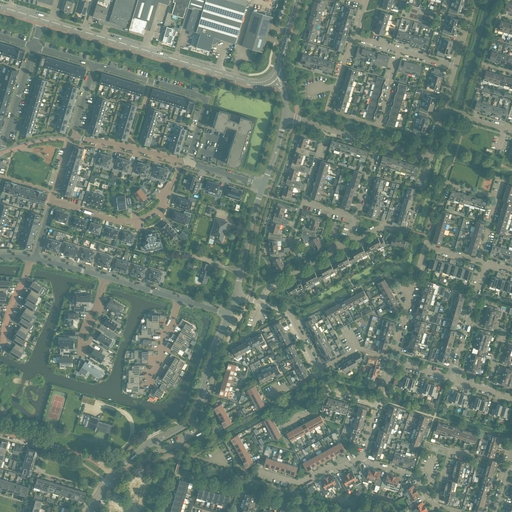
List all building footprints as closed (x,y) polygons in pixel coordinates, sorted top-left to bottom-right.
[(72,13),(75,3),(65,0),(64,0),(62,10),(66,11),(65,13),(67,14),(68,12),(72,13)] [(85,15),(89,3),(81,0),(77,12),(85,15)] [(97,0),(93,17),(97,18),(97,19),(100,24),(103,25),(105,19),(110,0),(97,0)] [(129,28),(136,0),(115,0),(109,22),(129,28)] [(168,4),(169,0),(137,0),(129,29),(144,34),(145,29),(150,30),(159,2),(168,4)] [(183,18),(188,0),(173,0),(173,2),(175,2),(172,14),(183,18)] [(196,33),(205,0),(190,0),(188,7),(193,9),(186,30),(196,33)] [(246,6),(226,0),(205,0),(196,32),(201,33),(196,49),(209,53),(212,44),(216,42),(217,42),(221,39),(235,43),(246,6)] [(315,0),(314,5),(325,8),(326,5),(324,4),(325,1),(322,0),(315,0)] [(463,6),(455,3),(453,7),(450,6),(449,11),(456,14),(457,11),(462,12),(462,10),(463,10),(464,8),(463,7),(463,6)] [(312,12),(321,15),(322,11),(324,12),(325,8),(314,5),(312,12)] [(342,12),(353,15),(354,9),(344,6),(342,12)] [(262,52),(273,17),(253,11),(242,46),(262,52)] [(309,19),(321,22),(322,19),(320,18),(321,15),(312,12),(309,19)] [(342,17),(351,20),(353,15),(342,12),(344,12),(343,17),(342,17)] [(379,17),(389,20),(390,15),(381,12),(379,17)] [(448,24),(457,27),(458,25),(459,25),(459,22),(459,20),(455,19),(456,16),(448,14),(446,19),(449,20),(448,24)] [(340,22),(350,25),(351,20),(342,17),(340,22)] [(307,26),(317,28),(318,25),(320,25),(321,22),(309,19),(307,26)] [(503,32),(506,22),(501,21),(498,29),(498,31),(503,32)] [(338,27),(348,30),(350,25),(340,22),(338,27)] [(508,34),(509,32),(511,24),(506,22),(503,32),(508,34)] [(457,27),(448,24),(447,28),(444,27),(442,33),(450,35),(451,32),(455,33),(456,31),(457,31),(458,29),(457,29),(457,27)] [(305,33),(316,36),(318,32),(316,32),(317,28),(307,26),(305,33)] [(173,40),(175,36),(172,35),(174,29),(167,27),(163,39),(167,41),(167,43),(172,44),(173,41),(174,40),(173,40)] [(337,33),(347,35),(348,30),(338,27),(338,28),(340,28),(338,33),(337,32),(337,33)] [(386,30),(376,27),(375,33),(384,36),(386,30)] [(401,41),(403,32),(404,31),(400,30),(401,29),(399,28),(396,39),(401,41)] [(316,36),(305,33),(303,39),(313,42),(314,39),(315,39),(316,36)] [(335,38),(345,41),(347,35),(337,33),(335,38)] [(414,36),(411,44),(416,45),(419,37),(420,35),(414,33),(414,36)] [(438,44),(451,48),(451,46),(452,46),(453,44),(452,43),(453,41),(449,40),(449,37),(442,35),(440,40),(438,44)] [(424,39),(422,47),(427,48),(430,37),(425,36),(424,39)] [(334,43),(344,46),(345,41),(335,38),(334,43)] [(344,46),(334,43),(332,48),(342,51),(344,46)] [(451,48),(438,44),(439,44),(436,55),(443,57),(445,53),(449,54),(450,52),(451,50),(450,50),(451,48)] [(362,61),(366,50),(358,48),(355,57),(359,59),(359,60),(362,61)] [(20,49),(17,59),(22,60),(25,51),(20,49)] [(366,50),(362,61),(366,62),(366,61),(371,62),(374,52),(366,50)] [(489,60),(494,61),(497,51),(492,50),(492,52),(491,52),(489,60)] [(494,61),(500,63),(503,53),(497,51),(494,61)] [(374,52),(371,62),(375,63),(375,65),(378,66),(381,55),(374,52)] [(305,65),(308,55),(303,53),(300,63),(305,65)] [(500,63),(505,64),(508,54),(503,53),(500,63)] [(308,55),(305,65),(310,66),(314,56),(313,56),(308,55)] [(381,55),(378,66),(381,67),(382,65),(386,67),(389,57),(381,55)] [(42,56),(39,66),(44,68),(46,61),(47,58),(42,56)] [(314,56),(310,66),(316,68),(319,57),(314,56)] [(319,57),(316,68),(321,69),(324,60),(319,58),(319,57)] [(47,58),(46,61),(44,68),(49,70),(52,62),(52,59),(47,58)] [(49,70),(55,71),(57,62),(58,61),(52,59),(52,62),(49,70)] [(324,60),(321,69),(326,71),(329,61),(324,60)] [(329,60),(329,61),(326,71),(331,72),(334,62),(329,60)] [(404,74),(408,62),(400,60),(397,70),(401,71),(400,73),(404,74)] [(63,62),(58,61),(57,62),(55,71),(60,73),(63,63),(63,62)] [(65,73),(68,64),(63,62),(63,63),(60,73),(60,72),(65,73)] [(408,62),(404,74),(407,75),(408,73),(412,74),(415,65),(408,62)] [(415,65),(412,74),(415,76),(415,77),(419,78),(422,67),(415,65)] [(5,73),(16,76),(17,71),(8,68),(6,68),(5,73)] [(348,68),(347,73),(355,76),(357,77),(358,71),(356,70),(348,68)] [(431,81),(440,84),(441,82),(442,82),(442,79),(441,79),(442,77),(438,76),(439,73),(432,71),(430,76),(432,77),(431,81)] [(483,81),(488,82),(491,72),(486,71),(483,79),(484,79),(483,81)] [(493,84),(496,74),(491,72),(488,82),(493,84)] [(14,82),(16,76),(5,73),(3,78),(14,82)] [(345,79),(353,81),(355,82),(357,77),(355,76),(347,73),(345,79)] [(103,74),(100,84),(105,86),(108,76),(103,74)] [(496,74),(493,84),(499,85),(501,75),(496,74)] [(504,87),(504,85),(507,77),(501,75),(499,85),(504,87)] [(110,88),(113,77),(108,76),(105,86),(110,88)] [(119,79),(113,77),(110,88),(116,89),(119,79)] [(370,82),(385,87),(385,86),(385,85),(385,84),(384,84),(384,83),(386,79),(377,77),(375,83),(370,81),(370,82)] [(12,87),(14,82),(3,78),(1,83),(12,87)] [(38,78),(36,84),(46,87),(47,81),(38,78)] [(121,91),(124,80),(119,79),(116,89),(121,91)] [(126,91),(129,82),(124,80),(121,91),(121,90),(126,91)] [(440,84),(431,81),(430,85),(428,84),(426,90),(433,92),(434,89),(438,90),(439,88),(440,88),(440,86),(440,85),(440,84)] [(382,93),(382,89),(383,89),(384,89),(384,88),(385,88),(385,87),(370,82),(370,83),(375,85),(373,91),(382,93)] [(11,92),(12,87),(1,83),(1,84),(3,84),(2,89),(11,92)] [(398,83),(398,87),(397,87),(396,88),(395,89),(395,90),(410,94),(410,93),(405,92),(407,86),(398,83)] [(67,91),(76,93),(78,88),(68,85),(67,91)] [(150,98),(156,100),(158,91),(153,89),(150,98)] [(410,94),(395,90),(395,91),(395,92),(395,93),(396,93),(394,97),(403,100),(405,94),(409,95),(410,94)] [(366,96),(381,101),(381,100),(381,99),(381,98),(380,97),(382,93),(373,91),(371,96),(366,95),(366,96)] [(425,102),(434,105),(434,103),(435,103),(436,100),(435,100),(436,98),(432,97),(432,94),(425,92),(423,97),(426,98),(425,102)] [(0,99),(8,102),(9,97),(0,94),(0,99)] [(171,106),(176,107),(179,97),(174,95),(171,106)] [(378,107),(378,103),(379,103),(380,102),(381,101),(366,96),(366,97),(371,98),(369,104),(378,107)] [(176,107),(181,109),(185,98),(179,97),(176,107)] [(391,103),(406,108),(406,107),(401,105),(403,100),(394,97),(394,101),(393,101),(392,102),(391,102),(391,103)] [(106,106),(107,101),(98,98),(97,103),(106,106)] [(185,98),(181,109),(187,110),(190,100),(185,98)] [(187,110),(192,112),(195,102),(190,100),(187,110)] [(482,102),(479,111),(484,113),(487,104),(488,102),(483,100),(482,102)] [(479,111),(482,102),(477,101),(474,110),(479,111)] [(434,105),(425,102),(424,106),(421,105),(419,111),(427,113),(428,110),(432,111),(433,109),(434,107),(433,106),(434,105)] [(135,111),(136,106),(127,103),(125,109),(135,111)] [(406,108),(391,103),(391,104),(391,105),(391,106),(392,107),(390,111),(399,113),(400,107),(405,109),(406,108)] [(362,109),(362,110),(377,114),(377,113),(377,112),(376,111),(377,107),(378,107),(369,104),(367,110),(362,109)] [(148,114),(157,117),(159,111),(150,109),(148,114)] [(503,109),(500,118),(505,119),(508,110),(503,109)] [(227,164),(238,167),(238,165),(240,166),(240,165),(238,165),(240,158),(242,159),(242,158),(240,158),(242,151),(244,151),(244,152),(245,151),(244,151),(242,151),(245,144),(246,144),(247,144),(246,144),(245,143),(247,136),(248,137),(249,137),(249,136),(249,137),(247,136),(249,129),(251,130),(251,129),(249,129),(251,122),(253,123),(253,122),(251,122),(252,120),(219,110),(219,112),(217,111),(212,126),(214,127),(214,129),(225,132),(225,130),(230,131),(231,127),(237,129),(228,159),(227,164)] [(373,121),(374,117),(375,116),(376,116),(376,115),(377,115),(377,114),(362,110),(362,111),(367,112),(365,118),(373,121)] [(387,117),(401,122),(402,121),(397,119),(399,113),(390,111),(389,115),(388,115),(388,116),(387,116),(387,117)] [(419,123),(428,126),(428,124),(429,124),(430,122),(429,121),(429,119),(425,118),(426,115),(419,113),(417,118),(420,119),(419,123)] [(387,120),(388,121),(386,125),(394,127),(396,121),(401,123),(401,122),(387,117),(386,117),(386,118),(386,119),(387,119),(387,120)] [(56,127),(65,130),(67,125),(58,122),(56,127)] [(428,126),(419,123),(418,127),(415,126),(413,132),(420,134),(421,131),(426,132),(426,130),(427,130),(428,128),(427,128),(428,126)] [(100,127),(90,124),(89,130),(98,132),(100,127)] [(176,127),(175,132),(184,135),(186,130),(176,127)] [(118,135),(127,138),(128,132),(119,130),(118,135)] [(298,141),(307,144),(308,139),(314,141),(315,137),(301,133),(300,136),(299,136),(298,141)] [(150,143),(151,138),(142,135),(140,140),(150,143)] [(307,144),(298,141),(296,146),(297,146),(296,149),(315,155),(315,152),(311,151),(311,150),(305,148),(307,144)] [(337,142),(334,150),(333,153),(339,154),(340,151),(342,143),(337,142)] [(179,151),(181,146),(172,143),(170,148),(179,151)] [(72,151),(82,154),(84,149),(76,147),(75,146),(74,148),(73,151),(72,151)] [(354,158),(359,160),(363,150),(357,148),(355,156),(354,158)] [(293,157),(302,160),(303,155),(314,158),(315,155),(296,149),(295,152),(294,152),(293,157)] [(363,150),(359,160),(365,162),(366,159),(368,151),(363,150)] [(71,156),(83,160),(81,159),(82,154),(72,151),(71,156)] [(97,154),(96,158),(94,165),(103,167),(106,155),(101,154),(100,155),(97,154)] [(106,155),(103,167),(104,166),(112,168),(115,159),(111,158),(112,157),(106,155)] [(83,160),(71,156),(69,162),(81,165),(83,160)] [(385,167),(388,157),(383,156),(380,166),(385,167)] [(302,160),(293,157),(291,162),(292,162),(291,165),(309,171),(310,168),(306,167),(306,166),(300,165),(302,160)] [(388,157),(385,167),(390,169),(391,166),(393,159),(388,157)] [(122,172),(125,160),(120,158),(119,159),(116,158),(113,169),(122,172)] [(393,159),(391,166),(390,169),(395,170),(398,160),(393,159)] [(125,160),(122,172),(130,174),(133,164),(130,163),(131,161),(125,160)] [(398,160),(395,170),(400,172),(403,162),(398,160)] [(81,166),(81,165),(69,162),(70,162),(68,167),(78,170),(79,165),(81,166)] [(138,164),(135,163),(132,172),(141,174),(140,176),(144,164),(138,162),(138,164)] [(403,162),(400,172),(406,173),(409,163),(403,162)] [(409,163),(406,173),(411,175),(414,165),(409,163)] [(150,166),(144,164),(140,176),(149,178),(152,168),(149,167),(150,166)] [(288,173),(297,176),(298,171),(304,173),(304,172),(308,174),(309,171),(291,165),(290,168),(288,173)] [(414,165),(411,175),(416,176),(419,167),(419,166),(414,165)] [(159,180),(163,168),(157,166),(157,168),(154,167),(150,178),(159,180)] [(67,172),(78,176),(78,175),(76,175),(78,170),(68,167),(67,172)] [(163,168),(159,180),(160,179),(168,181),(173,173),(168,171),(168,170),(163,168)] [(67,172),(65,177),(77,181),(78,176),(67,172)] [(297,176),(288,173),(287,178),(286,181),(305,187),(305,184),(301,183),(301,182),(296,181),(297,176)] [(189,175),(186,187),(191,189),(190,192),(196,194),(200,183),(196,182),(197,178),(189,175)] [(65,177),(64,183),(75,186),(77,181),(65,177)] [(375,180),(374,183),(385,186),(387,181),(384,180),(377,178),(376,179),(375,180)] [(2,193),(8,195),(11,182),(11,183),(6,181),(2,193)] [(208,181),(205,189),(215,192),(214,196),(220,198),(222,191),(218,189),(219,185),(208,181)] [(283,189),(292,192),(294,187),(299,189),(299,188),(304,190),(305,187),(286,181),(285,184),(283,189)] [(8,195),(13,196),(16,184),(11,182),(8,195)] [(64,183),(62,188),(74,191),(75,186),(64,183)] [(374,187),(373,188),(381,190),(384,191),(385,186),(374,183),(374,186),(374,187)] [(13,196),(18,198),(21,186),(16,185),(17,184),(16,184),(13,196)] [(18,198),(23,199),(27,188),(21,186),(18,198)] [(406,192),(414,195),(415,192),(415,191),(415,189),(405,186),(405,189),(407,190),(406,192)] [(142,187),(134,193),(141,202),(147,197),(145,194),(147,193),(143,187),(142,187)] [(226,196),(232,198),(239,200),(242,191),(229,187),(226,196)] [(23,199),(28,201),(32,189),(27,188),(23,199)] [(62,188),(60,193),(72,197),(74,191),(62,188)] [(371,193),(382,196),(380,195),(381,190),(373,188),(373,190),(372,190),(371,193)] [(37,191),(32,189),(28,201),(29,201),(29,199),(34,200),(37,190),(37,191)] [(281,198),(295,202),(296,198),(291,197),(292,192),(283,189),(282,194),(282,195),(281,198)] [(42,192),(37,190),(34,200),(39,202),(38,204),(39,204),(42,192)] [(449,198),(448,201),(453,202),(454,200),(456,192),(455,192),(454,191),(451,190),(449,198)] [(414,195),(406,192),(403,191),(402,197),(404,197),(412,200),(413,198),(414,195)] [(39,204),(44,206),(48,194),(42,192),(43,192),(42,192),(39,204)] [(104,197),(89,192),(86,203),(101,207),(104,197)] [(382,196),(371,193),(373,194),(372,197),(373,197),(372,199),(382,202),(384,197),(382,196)] [(462,193),(459,201),(458,204),(464,206),(464,203),(467,195),(465,195),(465,194),(462,193)] [(132,205),(130,197),(126,198),(125,196),(116,197),(118,209),(127,208),(126,205),(131,205),(132,205)] [(179,197),(176,205),(189,209),(191,202),(194,203),(195,199),(189,197),(188,200),(179,197)] [(370,204),(379,206),(381,207),(382,202),(372,199),(372,201),(371,201),(370,204)] [(511,206),(511,202),(503,200),(504,201),(503,206),(511,208),(511,206)] [(0,203),(0,208),(8,211),(10,205),(0,203)] [(275,211),(284,213),(285,209),(291,210),(292,207),(278,203),(277,206),(276,205),(275,211)] [(379,206),(370,204),(369,207),(370,208),(369,209),(380,212),(381,210),(378,209),(379,206)] [(58,210),(55,219),(66,222),(65,225),(68,226),(70,219),(67,218),(69,214),(64,213),(65,212),(58,210)] [(172,219),(185,223),(187,216),(190,217),(191,213),(184,211),(183,214),(174,211),(172,219)] [(273,219),(287,223),(288,220),(283,218),(284,213),(275,211),(273,216),(274,216),(273,219)] [(309,224),(318,226),(320,221),(319,221),(320,218),(306,214),(305,218),(311,219),(309,224)] [(78,227),(83,229),(85,220),(75,217),(72,225),(73,226),(73,228),(77,229),(78,227)] [(406,220),(398,218),(396,218),(395,220),(397,221),(397,223),(400,224),(405,226),(406,223),(406,222),(406,220)] [(216,219),(211,234),(210,239),(221,242),(224,233),(223,233),(226,222),(216,219)] [(270,227),(279,229),(281,225),(286,226),(287,223),(273,219),(272,222),(270,227)] [(25,226),(36,230),(38,225),(26,221),(25,226)] [(91,222),(89,230),(99,233),(102,225),(91,222)] [(171,240),(177,234),(167,223),(161,229),(171,240)] [(301,236),(315,234),(316,231),(317,232),(318,226),(309,224),(308,229),(303,227),(302,230),(302,231),(301,236)] [(25,232),(35,234),(36,230),(25,226),(27,227),(25,232)] [(108,227),(105,235),(106,236),(105,238),(109,239),(110,237),(116,238),(115,240),(118,241),(120,234),(117,234),(118,230),(108,227)] [(268,237),(282,238),(283,236),(278,234),(279,229),(270,227),(269,232),(268,237)] [(481,234),(473,232),(471,231),(469,236),(472,237),(479,239),(481,234)] [(134,245),(137,239),(134,238),(135,235),(131,234),(128,233),(124,232),(124,233),(123,232),(122,236),(123,236),(122,239),(123,240),(122,241),(127,242),(127,241),(132,243),(132,245),(134,245)] [(182,232),(179,235),(184,240),(187,236),(182,232)] [(146,236),(147,242),(144,243),(144,242),(143,243),(144,243),(144,246),(141,246),(140,246),(140,247),(141,247),(142,251),(141,251),(142,251),(146,250),(146,251),(146,252),(146,251),(162,248),(162,247),(160,239),(160,238),(159,239),(157,239),(155,233),(152,234),(152,233),(148,234),(148,235),(146,235),(145,235),(146,236)] [(315,234),(301,236),(303,241),(304,244),(309,242),(312,246),(320,242),(318,237),(317,237),(315,234)] [(403,246),(405,239),(396,236),(396,239),(392,238),(390,245),(397,246),(397,244),(403,246)] [(268,241),(268,247),(278,246),(281,245),(280,241),(283,241),(282,238),(268,237),(268,241)] [(372,240),(377,249),(382,246),(382,247),(385,245),(381,238),(379,240),(378,237),(372,240)] [(52,251),(55,240),(46,238),(44,246),(47,247),(46,249),(52,251)] [(55,240),(52,251),(58,252),(58,251),(61,252),(64,241),(63,243),(55,240)] [(365,247),(369,254),(372,252),(377,249),(372,240),(367,243),(368,245),(365,247)] [(64,241),(61,252),(64,252),(63,254),(69,256),(73,244),(64,241)] [(320,242),(312,246),(314,250),(309,253),(311,256),(324,249),(322,246),(323,246),(320,242)] [(78,257),(81,246),(73,244),(69,256),(75,257),(75,256),(78,257)] [(498,247),(495,255),(498,256),(499,256),(501,256),(504,245),(501,244),(500,247),(498,247)] [(81,246),(78,257),(81,258),(80,259),(86,261),(90,249),(81,246)] [(278,246),(268,247),(269,252),(270,252),(270,257),(284,253),(284,250),(278,250),(278,246)] [(356,249),(361,258),(366,255),(367,255),(369,254),(365,247),(363,248),(362,246),(356,249)] [(95,262),(98,251),(90,249),(86,261),(92,262),(92,261),(95,262)] [(350,256),(353,262),(356,261),(356,260),(361,258),(356,249),(351,252),(352,254),(350,256)] [(98,251),(95,262),(98,263),(97,264),(103,266),(107,254),(98,251)] [(284,253),(270,257),(273,261),(272,261),(274,266),(282,261),(280,257),(285,255),(284,253)] [(112,267),(115,256),(107,254),(103,266),(109,267),(109,266),(112,267)] [(341,258),(345,266),(350,264),(351,264),(353,262),(350,256),(347,257),(346,255),(341,258)] [(431,258),(428,267),(435,269),(435,271),(439,257),(440,256),(437,255),(436,259),(435,259),(435,260),(434,259),(431,258)] [(115,256),(112,267),(115,268),(114,269),(120,271),(123,261),(115,258),(115,256)] [(442,257),(439,257),(435,271),(442,274),(445,263),(441,261),(442,257)] [(345,266),(341,258),(335,261),(337,263),(334,264),(338,271),(339,273),(342,271),(340,269),(345,266)] [(443,272),(449,274),(453,261),(450,260),(449,264),(445,263),(442,274),(443,272)] [(129,272),(131,263),(123,261),(120,271),(126,273),(126,271),(129,272)] [(282,261),(274,266),(277,270),(279,273),(292,266),(290,263),(285,266),(282,261)] [(453,261),(449,274),(449,276),(456,278),(459,267),(452,265),(453,261)] [(137,276),(140,266),(131,263),(129,272),(132,273),(131,274),(137,276)] [(198,282),(198,281),(206,283),(209,272),(207,271),(208,264),(203,263),(201,269),(202,269),(199,278),(195,276),(194,281),(198,282)] [(325,266),(330,275),(335,272),(338,271),(334,264),(332,265),(330,263),(325,266)] [(463,268),(459,267),(456,278),(462,280),(467,265),(464,264),(463,268)] [(470,266),(467,265),(462,280),(463,280),(463,278),(470,280),(473,271),(469,270),(470,266)] [(146,277),(149,266),(148,268),(140,266),(137,276),(142,278),(143,276),(146,277)] [(149,266),(146,277),(149,278),(148,279),(154,281),(157,269),(149,266)] [(318,273),(322,280),(325,278),(325,277),(330,275),(325,266),(320,269),(321,271),(318,273)] [(157,269),(154,281),(159,283),(160,281),(163,282),(166,271),(157,269)] [(309,275),(314,283),(319,281),(322,280),(318,273),(316,274),(314,272),(309,275)] [(496,288),(500,275),(497,274),(496,278),(491,276),(489,285),(496,288)] [(314,283),(309,275),(304,278),(305,280),(302,281),(306,288),(309,287),(309,286),(314,283)] [(500,275),(496,288),(503,290),(505,281),(501,279),(503,275),(500,275)] [(380,288),(387,284),(384,279),(384,280),(382,277),(374,281),(376,284),(377,283),(380,288)] [(505,281),(503,290),(510,292),(511,283),(511,278),(510,282),(505,281)] [(0,289),(6,290),(6,287),(9,287),(9,281),(0,280),(0,289)] [(33,282),(29,287),(31,288),(32,289),(31,291),(39,296),(41,294),(39,293),(42,288),(33,282)] [(289,295),(291,294),(292,296),(298,293),(298,292),(303,289),(300,283),(297,284),(296,282),(287,287),(289,289),(286,291),(289,295)] [(427,283),(426,286),(424,286),(422,291),(433,294),(435,289),(432,288),(433,285),(427,283)] [(387,284),(380,288),(383,293),(390,289),(387,284)] [(390,289),(383,293),(385,297),(392,294),(390,289)] [(29,294),(26,299),(27,300),(36,305),(34,304),(39,296),(31,291),(29,294)] [(358,293),(362,300),(367,298),(363,291),(358,293)] [(421,296),(432,300),(433,294),(422,291),(421,296)] [(75,292),(75,305),(86,305),(86,303),(89,304),(89,302),(90,302),(89,302),(89,296),(87,296),(87,295),(80,295),(80,296),(80,292),(79,292),(75,292)] [(354,296),(358,303),(362,300),(358,293),(354,296)] [(452,300),(463,303),(464,298),(465,295),(457,293),(457,295),(454,295),(452,300)] [(392,294),(385,297),(388,302),(395,298),(392,294)] [(349,298),(353,305),(358,303),(354,296),(349,298)] [(417,298),(416,301),(430,305),(432,300),(421,296),(420,299),(417,298)] [(344,301),(348,308),(353,305),(349,298),(344,301)] [(395,298),(388,302),(390,307),(397,303),(395,298)] [(27,300),(24,305),(25,306),(27,307),(25,309),(34,314),(35,311),(33,310),(36,305),(27,300),(26,299),(27,300)] [(111,299),(107,306),(109,307),(108,308),(119,316),(122,312),(120,311),(123,307),(111,299)] [(463,303),(452,300),(450,305),(461,308),(463,303)] [(339,303),(343,311),(348,308),(344,301),(339,303)] [(416,301),(416,303),(419,304),(418,307),(426,309),(429,310),(430,305),(416,301)] [(335,306),(339,313),(343,311),(339,303),(335,306)] [(397,303),(390,307),(393,312),(400,308),(397,303)] [(449,310),(460,313),(461,308),(450,305),(449,310)] [(330,309),(334,316),(339,313),(335,306),(330,309)] [(416,312),(427,315),(428,313),(425,312),(426,309),(418,307),(416,312)] [(485,314),(485,316),(492,318),(495,307),(493,307),(492,310),(487,308),(485,314)] [(495,307),(492,318),(497,320),(498,317),(500,318),(501,312),(496,311),(497,308),(495,307)] [(23,313),(21,317),(22,317),(32,324),(32,323),(29,322),(34,314),(25,309),(24,312),(24,311),(23,313)] [(334,316),(330,309),(325,311),(329,318),(334,316)] [(460,313),(449,310),(448,313),(451,313),(450,316),(458,319),(460,313)] [(64,317),(64,321),(69,321),(69,327),(77,327),(77,322),(78,322),(79,313),(76,313),(77,311),(74,311),(69,311),(69,313),(65,313),(65,317),(64,317)] [(427,315),(416,312),(415,317),(423,320),(426,320),(427,315)] [(313,314),(307,318),(308,320),(305,322),(308,327),(315,323),(317,322),(313,314)] [(147,325),(159,325),(160,320),(165,320),(165,316),(160,316),(160,315),(152,315),(152,319),(147,319),(147,325)] [(484,319),(482,325),(487,326),(487,329),(488,329),(492,318),(485,316),(484,319)] [(21,319),(19,323),(20,324),(22,325),(20,327),(28,332),(30,329),(29,328),(32,324),(22,317),(21,317),(20,317),(22,318),(21,319)] [(112,318),(110,321),(107,319),(104,324),(108,327),(107,328),(108,328),(109,328),(114,331),(116,327),(120,328),(121,324),(112,318)] [(492,318),(488,329),(490,330),(491,327),(496,329),(498,323),(496,323),(497,320),(492,318)] [(383,319),(382,324),(392,328),(394,322),(386,320),(383,319)] [(415,325),(425,328),(427,322),(424,322),(416,319),(415,325)] [(181,331),(191,338),(194,333),(190,331),(192,326),(186,322),(186,323),(181,321),(179,324),(184,327),(181,331)] [(273,332),(275,330),(282,327),(279,321),(270,326),(273,332)] [(457,324),(446,321),(444,326),(447,327),(455,329),(457,324)] [(315,323),(308,327),(310,332),(317,328),(315,323)] [(380,330),(391,333),(392,328),(382,324),(380,330)] [(159,330),(159,325),(147,325),(147,330),(142,329),(142,335),(151,335),(154,335),(154,329),(159,330)] [(413,330),(424,333),(425,328),(415,325),(413,330)] [(313,337),(323,331),(320,326),(317,328),(310,332),(313,337)] [(17,332),(15,335),(16,335),(25,341),(25,340),(24,340),(28,332),(20,327),(19,329),(17,332)] [(285,332),(282,327),(275,330),(278,335),(285,332)] [(444,333),(455,336),(456,331),(448,329),(445,328),(444,333)] [(377,329),(376,334),(379,335),(389,338),(391,333),(380,330),(377,329)] [(424,333),(413,330),(412,335),(422,338),(424,333)] [(478,340),(482,342),(486,331),(484,330),(483,333),(478,331),(476,337),(478,338),(478,340)] [(171,337),(175,340),(182,344),(184,340),(188,343),(191,338),(181,331),(177,337),(173,334),(171,337)] [(323,331),(313,337),(315,341),(325,336),(323,331)] [(486,331),(482,342),(487,343),(488,341),(490,341),(492,336),(490,335),(490,332),(486,331)] [(112,339),(101,332),(97,339),(104,343),(102,347),(108,350),(110,347),(108,346),(112,339)] [(288,337),(285,332),(278,335),(275,337),(278,342),(281,340),(288,337)] [(455,336),(444,333),(442,338),(445,339),(453,342),(455,336)] [(256,336),(260,343),(261,346),(266,344),(261,334),(256,336)] [(15,338),(13,341),(14,341),(16,343),(15,345),(24,351),(25,351),(23,350),(25,347),(22,345),(25,341),(16,335),(15,335),(16,335),(17,336),(15,338)] [(151,335),(142,335),(139,335),(139,340),(143,341),(143,345),(156,345),(156,341),(153,341),(153,337),(151,337),(151,335)] [(377,340),(380,341),(388,343),(389,338),(379,335),(377,340)] [(410,340),(421,343),(422,338),(412,335),(410,340)] [(260,343),(256,336),(251,339),(255,346),(260,343)] [(318,346),(328,341),(325,336),(315,341),(318,346)] [(290,342),(288,337),(281,340),(283,346),(290,342)] [(59,338),(59,344),(60,344),(60,347),(63,348),(63,352),(70,352),(70,348),(74,348),(74,343),(73,343),(73,340),(69,340),(70,338),(59,338)] [(246,341),(250,349),(255,346),(251,339),(246,341)] [(187,347),(182,344),(175,340),(172,345),(168,342),(166,346),(177,353),(180,349),(184,352),(187,347)] [(421,343),(410,340),(408,345),(420,349),(419,348),(420,346),(417,345),(418,343),(421,343)] [(479,353),(482,342),(478,340),(477,343),(475,342),(473,348),(478,349),(477,352),(479,353)] [(250,349),(246,341),(242,344),(246,351),(250,349)] [(328,341),(318,346),(320,351),(330,345),(328,341)] [(482,342),(479,353),(481,353),(482,350),(487,352),(489,346),(487,346),(487,343),(482,342)] [(237,347),(241,354),(246,351),(242,344),(237,347)] [(288,353),(295,350),(292,344),(285,348),(288,353)] [(451,347),(441,344),(440,346),(443,347),(442,350),(450,352),(451,347)] [(11,350),(10,353),(20,359),(24,351),(15,345),(13,347),(11,350)] [(330,345),(320,351),(323,356),(333,350),(330,345)] [(420,349),(408,345),(407,351),(410,352),(409,354),(415,356),(416,353),(415,353),(416,350),(419,351),(420,349)] [(241,354),(237,347),(232,349),(237,359),(242,356),(241,354)] [(92,353),(90,355),(101,362),(103,358),(106,360),(108,357),(107,357),(109,353),(103,350),(101,353),(99,352),(94,349),(94,350),(93,349),(91,352),(92,353)] [(438,352),(438,354),(448,357),(450,352),(442,350),(439,349),(438,352)] [(295,350),(288,353),(290,358),(297,355),(295,350)] [(333,350),(323,356),(326,361),(329,359),(330,361),(337,358),(333,350)] [(153,351),(134,351),(134,359),(141,359),(141,363),(148,363),(148,355),(153,355),(153,351)] [(476,364),(479,353),(477,352),(477,355),(471,353),(470,359),(472,359),(471,362),(476,364)] [(356,363),(362,359),(359,353),(353,357),(341,364),(341,363),(337,365),(340,371),(343,369),(345,372),(358,365),(356,363)] [(479,353),(476,364),(481,365),(482,362),(484,363),(485,357),(480,356),(481,353),(479,353)] [(508,366),(511,355),(507,353),(506,356),(504,355),(502,361),(507,362),(506,365),(508,366)] [(60,357),(60,365),(72,365),(73,360),(71,360),(71,357),(68,357),(68,355),(62,354),(62,357),(60,357)] [(363,359),(363,361),(366,362),(365,365),(371,367),(368,376),(368,379),(368,380),(373,381),(374,381),(375,378),(376,378),(377,374),(378,374),(378,371),(379,366),(376,365),(378,359),(368,356),(368,355),(365,354),(364,356),(363,359)] [(448,357),(438,354),(436,359),(438,359),(437,363),(443,364),(444,362),(447,362),(448,357)] [(297,355),(290,358),(293,363),(300,360),(297,355)] [(172,363),(181,369),(185,363),(175,357),(172,363)] [(300,360),(293,363),(296,368),(303,365),(300,360)] [(85,361),(79,372),(87,377),(90,372),(99,378),(103,372),(100,371),(101,369),(89,361),(88,363),(85,361)] [(473,375),(476,364),(471,362),(470,365),(468,364),(467,370),(472,371),(471,374),(473,375)] [(165,364),(164,366),(168,369),(179,375),(182,369),(181,369),(172,363),(169,367),(165,364)] [(476,364),(473,375),(475,375),(475,372),(481,374),(482,368),(480,368),(481,365),(476,364)] [(129,375),(140,375),(140,370),(145,370),(145,365),(132,365),(132,370),(129,370),(129,375)] [(271,368),(275,375),(280,373),(276,365),(271,368)] [(303,365),(296,368),(293,370),(296,375),(305,370),(303,365)] [(164,366),(163,367),(167,370),(165,374),(176,380),(179,375),(168,369),(164,366)] [(509,378),(511,367),(510,366),(509,369),(504,367),(502,373),(504,374),(504,376),(509,378)] [(275,375),(271,368),(267,371),(271,378),(275,375)] [(305,370),(296,375),(299,380),(308,375),(305,370)] [(262,373),(266,380),(271,378),(267,371),(262,373)] [(266,380),(262,373),(257,376),(261,383),(266,380)] [(155,380),(162,384),(166,387),(168,383),(173,385),(176,380),(165,374),(162,379),(158,376),(155,380)] [(407,387),(410,378),(404,376),(402,382),(399,381),(398,387),(402,388),(402,386),(407,387)] [(509,378),(504,376),(503,379),(501,378),(499,384),(504,385),(503,388),(505,389),(509,378)] [(410,378),(407,387),(411,389),(411,391),(415,392),(417,386),(414,385),(416,380),(410,378)] [(140,383),(129,382),(127,382),(127,388),(132,388),(132,393),(135,393),(135,394),(145,394),(145,388),(140,388),(140,383)] [(428,394),(431,384),(425,382),(423,388),(420,387),(419,393),(423,394),(424,392),(428,394)] [(163,392),(166,387),(162,384),(159,389),(155,386),(149,396),(153,399),(156,395),(159,398),(163,392)] [(431,384),(428,394),(427,396),(432,397),(436,398),(438,392),(435,391),(437,386),(431,384)] [(250,395),(257,391),(254,386),(247,390),(250,395)] [(252,399),(260,395),(257,391),(250,395),(252,399)] [(457,406),(458,403),(461,393),(455,391),(453,397),(450,396),(447,396),(445,402),(449,403),(449,402),(453,403),(452,405),(457,406)] [(461,393),(458,403),(462,404),(462,406),(465,407),(464,410),(467,411),(467,410),(469,404),(469,402),(468,401),(465,400),(466,395),(461,393)] [(255,404),(262,400),(260,395),(252,399),(255,404)] [(469,404),(467,410),(469,411),(469,408),(474,409),(474,408),(479,409),(482,399),(476,397),(474,403),(471,402),(470,405),(469,404)] [(330,410),(333,399),(328,398),(326,402),(324,401),(322,408),(330,410)] [(338,401),(333,399),(330,410),(335,412),(338,401)] [(482,399),(479,409),(483,410),(483,412),(487,413),(489,407),(486,407),(488,401),(482,399)] [(262,400),(255,404),(257,409),(265,405),(262,400)] [(338,401),(335,411),(340,413),(343,402),(338,401)] [(343,402),(340,413),(345,415),(346,412),(349,404),(343,402)] [(217,412),(224,408),(221,403),(214,407),(217,412)] [(357,412),(365,415),(367,409),(366,409),(367,406),(357,403),(356,406),(359,407),(357,412)] [(495,414),(500,415),(503,406),(497,404),(495,409),(492,409),(490,414),(495,416),(495,414)] [(388,410),(399,413),(399,411),(397,410),(398,407),(390,405),(388,410)] [(509,407),(503,406),(500,415),(499,418),(503,420),(504,418),(508,420),(510,414),(507,413),(509,407)] [(224,408),(217,412),(219,417),(226,413),(224,408)] [(387,415),(397,418),(399,413),(388,410),(387,415)] [(226,413),(219,417),(222,422),(229,418),(226,413)] [(315,418),(319,425),(324,422),(320,415),(315,418)] [(387,415),(385,421),(393,423),(396,424),(397,419),(395,418),(387,415)] [(419,420),(428,423),(430,418),(421,415),(419,420)] [(110,431),(111,425),(98,421),(99,418),(91,416),(87,428),(95,430),(96,427),(110,431)] [(266,425),(274,421),(271,417),(264,421),(266,425)] [(229,418),(222,422),(224,427),(232,423),(229,418)] [(310,420),(314,428),(319,425),(315,418),(310,420)] [(306,423),(310,430),(314,428),(310,420),(306,423)] [(269,430),(276,426),(274,421),(266,425),(269,430)] [(384,426),(392,428),(394,429),(396,424),(393,423),(385,421),(384,426)] [(440,433),(443,424),(438,422),(436,428),(435,427),(433,433),(436,434),(437,434),(438,434),(439,432),(440,433)] [(301,425),(305,433),(310,430),(306,423),(301,425)] [(415,424),(413,428),(416,429),(424,432),(426,428),(418,425),(415,424)] [(443,424),(440,433),(440,435),(445,437),(448,425),(443,424)] [(296,428),(300,435),(305,433),(301,425),(296,428)] [(453,427),(448,425),(445,437),(449,438),(453,427)] [(271,435),(279,431),(276,426),(269,430),(271,435)] [(291,430),(295,438),(300,435),(296,428),(291,430)] [(295,438),(291,430),(286,433),(290,441),(295,438)] [(378,435),(389,438),(390,433),(387,433),(387,432),(382,431),(379,430),(378,435)] [(467,431),(465,440),(464,443),(469,444),(470,441),(472,433),(469,432),(470,430),(468,430),(467,431)] [(279,431),(271,435),(274,440),(281,436),(279,431)] [(351,433),(350,438),(348,438),(347,441),(355,443),(356,440),(357,441),(359,435),(351,433)] [(233,443),(241,439),(238,434),(230,438),(233,443)] [(389,438),(378,435),(376,440),(384,443),(387,444),(389,438)] [(236,448),(243,444),(241,439),(233,443),(236,448)] [(421,442),(412,439),(411,444),(419,447),(421,442)] [(488,440),(486,445),(497,448),(499,443),(490,441),(488,440)] [(336,445),(340,452),(345,450),(341,442),(336,445)] [(243,444),(236,448),(238,453),(246,449),(248,447),(246,443),(243,444)] [(340,452),(336,445),(331,448),(335,455),(340,452)] [(486,445),(485,450),(496,453),(497,448),(486,445)] [(28,448),(26,454),(35,457),(37,450),(28,448)] [(335,455),(331,448),(326,450),(330,458),(335,455)] [(238,453),(241,458),(248,454),(246,449),(238,453)] [(330,458),(326,450),(322,453),(326,460),(330,458)] [(485,450),(484,450),(483,455),(496,459),(496,456),(495,456),(496,453),(485,450)] [(394,454),(392,462),(397,464),(399,456),(400,453),(395,452),(394,454)] [(326,460),(322,453),(317,455),(321,463),(326,460)] [(400,453),(397,464),(402,465),(405,455),(400,453)] [(24,460),(33,463),(35,457),(26,454),(24,460)] [(243,462),(251,458),(248,454),(241,458),(243,462)] [(321,463),(317,455),(312,458),(316,465),(321,463)] [(405,455),(402,465),(407,467),(410,459),(410,456),(405,455)] [(251,458),(243,462),(246,467),(253,463),(251,458)] [(316,465),(312,458),(307,460),(311,468),(316,465)] [(22,467),(31,469),(33,463),(24,460),(22,467)] [(311,468),(307,460),(302,463),(306,470),(311,468)] [(19,471),(18,472),(20,473),(26,475),(27,475),(29,476),(31,469),(22,467),(21,470),(19,471)] [(495,472),(486,469),(483,468),(482,473),(484,474),(493,477),(495,472)] [(372,480),(375,471),(369,469),(367,475),(364,474),(362,481),(368,483),(369,480),(372,480)] [(347,474),(352,483),(354,482),(356,485),(361,482),(358,475),(355,477),(352,471),(347,474)] [(375,471),(372,480),(375,481),(374,485),(380,486),(382,479),(379,478),(381,472),(375,471)] [(352,483),(347,474),(341,477),(344,483),(342,484),(345,491),(350,488),(349,485),(352,483)] [(389,489),(393,476),(387,474),(386,480),(383,479),(381,487),(389,489)] [(326,478),(331,487),(334,485),(335,488),(340,485),(337,479),(334,480),(331,475),(326,478)] [(393,476),(389,489),(398,492),(400,485),(397,484),(399,478),(393,476)] [(40,489),(43,480),(37,478),(34,487),(40,489)] [(331,487),(326,478),(321,480),(323,486),(321,487),(324,494),(329,491),(328,488),(331,487)] [(6,491),(9,482),(3,480),(0,489),(6,491)] [(43,480),(40,489),(46,491),(49,482),(43,480)] [(178,485),(189,488),(188,488),(189,483),(180,480),(178,485)] [(125,490),(127,482),(124,481),(122,487),(119,486),(118,489),(125,490)] [(9,482),(6,491),(13,492),(16,482),(15,483),(9,482)] [(19,494),(22,485),(18,484),(19,483),(16,482),(13,492),(19,494)] [(49,482),(46,491),(53,492),(55,483),(49,482)] [(55,483),(53,492),(59,494),(62,485),(55,483)] [(22,485),(19,494),(25,496),(28,487),(22,485)] [(62,485),(59,494),(65,496),(68,487),(62,485)] [(189,488),(178,485),(177,490),(186,493),(187,490),(189,491),(189,488)] [(407,495),(416,491),(413,485),(408,488),(406,485),(400,489),(402,494),(405,493),(407,495)] [(68,487),(65,496),(71,498),(74,489),(68,487)] [(202,499),(205,490),(199,488),(196,497),(202,499)] [(74,489),(71,498),(78,500),(80,491),(74,489)] [(186,493),(177,490),(175,495),(184,498),(186,493)] [(80,491),(78,500),(84,502),(86,496),(86,495),(87,493),(80,491)] [(416,491),(407,495),(408,498),(406,500),(408,505),(415,501),(413,499),(419,496),(416,491)] [(184,498),(175,495),(173,501),(183,503),(184,498)] [(443,495),(442,500),(448,501),(447,505),(450,505),(451,503),(454,504),(455,497),(443,495)] [(225,496),(222,505),(228,507),(231,497),(225,496)] [(30,505),(39,507),(41,501),(32,499),(30,505)] [(116,501),(113,511),(142,511),(144,505),(136,502),(134,507),(116,501)] [(183,503),(173,501),(172,506),(181,509),(183,503)] [(415,511),(416,511),(425,507),(422,502),(417,505),(415,502),(409,506),(412,511),(414,509),(415,511)] [(484,506),(476,503),(473,503),(470,510),(473,511),(475,511),(479,511),(480,510),(483,511),(484,506)]
